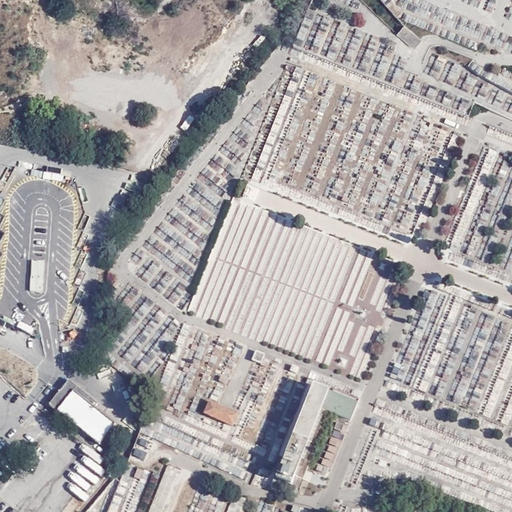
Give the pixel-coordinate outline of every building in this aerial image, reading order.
[(405,23),(397,32),(414,47),(422,38),(405,23)] [(430,128),(366,171),(374,183),(400,165),(399,163),(436,137),(430,128)] [(99,166),(97,178),(110,180),(112,168),(99,166)] [(358,400),(315,382),(277,476),(294,483),(297,475),(304,478),(324,428),(331,410),(350,418),(358,400)] [(68,383),(52,402),(100,441),(116,421),(95,404),(68,383)] [(236,412),(209,401),(204,413),(231,426),(236,412)]
